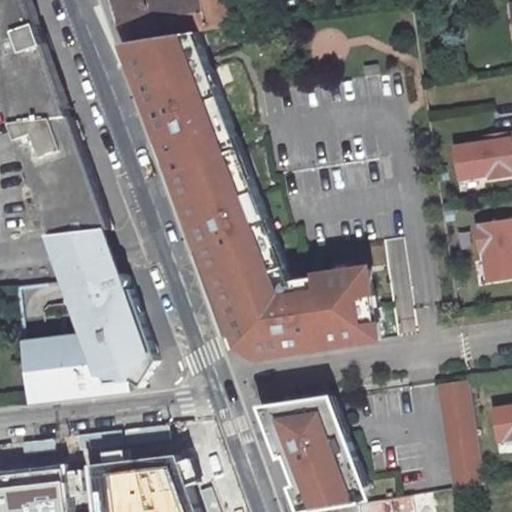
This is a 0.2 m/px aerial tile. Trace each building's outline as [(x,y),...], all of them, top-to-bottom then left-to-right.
[(30,0),(0,0),(0,49),(0,50),(0,49),(0,39),(27,30),(40,26),(30,0)] [(113,0),(129,42),(195,33),(202,32),(238,27),(232,0),(113,0)] [(0,49),(0,50),(0,49),(0,80),(16,122),(72,116),(40,26),(27,30),(0,39),(0,49)] [(202,32),(195,33),(200,48),(208,46),(202,32)] [(200,48),(195,33),(129,42),(170,149),(187,190),(204,237),(217,263),(229,304),(244,344),(262,356),(289,352),(288,345),(312,342),(313,348),(386,338),(383,321),(376,323),(372,297),(380,296),(375,269),(321,277),(322,284),(300,287),(297,281),(291,266),(284,269),(276,247),(283,244),(278,231),(271,234),(266,222),(273,219),(257,177),(250,180),(235,140),(242,137),(222,85),(215,87),(210,74),(217,72),(208,46),(200,48)] [(215,87),(222,85),(217,72),(210,74),(215,87)] [(386,106),(327,113),(329,128),(389,120),(386,106)] [(72,116),(16,122),(56,237),(62,236),(110,232),(118,230),(75,116),(72,116)] [(511,132),(498,135),(499,142),(484,144),(457,148),(462,179),(492,175),(511,172),(511,132)] [(499,142),(498,135),(483,137),(484,144),(499,142)] [(235,140),(250,180),(257,177),(242,137),(235,140)] [(271,234),(278,231),(273,219),(266,222),(271,234)] [(511,220),(483,225),(484,228),(487,251),(492,282),(511,278),(511,220)] [(487,251),(484,228),(479,229),(482,252),(487,251)] [(126,276),(110,232),(62,236),(70,264),(78,288),(84,286),(91,307),(86,309),(98,343),(74,346),(74,340),(25,345),(32,402),(127,391),(127,383),(133,382),(145,386),(166,362),(146,307),(138,310),(131,291),(134,290),(136,287),(137,285),(137,280),(136,279),(132,276),(130,275),(126,276)] [(284,269),(291,266),(283,244),(276,247),(284,269)] [(321,277),(297,281),(300,287),(322,284),(321,277)] [(376,323),(383,321),(380,296),(372,297),(376,323)] [(288,345),(289,352),(313,348),(312,342),(288,345)] [(486,483),(469,380),(438,384),(455,488),(486,483)] [(296,486),(304,511),(361,503),(368,502),(354,464),(363,461),(351,430),(343,434),(329,396),(283,403),(271,423),(285,458),(301,452),(311,481),(296,486)] [(511,406),(494,409),(499,440),(511,437),(511,406)] [(186,511),(182,462),(128,465),(132,511),(186,511)] [(0,511),(24,511),(21,478),(0,479),(0,511)]
